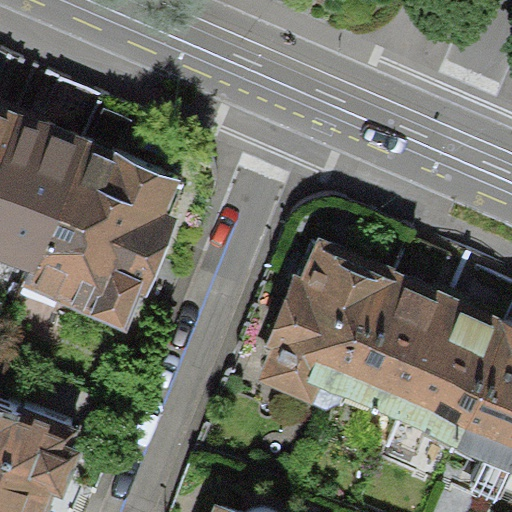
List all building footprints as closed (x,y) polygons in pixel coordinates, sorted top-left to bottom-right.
[(0,141),(15,106),(0,99),(0,141)] [(0,232),(4,222),(40,237),(83,135),(36,115),(15,106),(0,141),(0,232)] [(152,251),(182,175),(84,133),(83,135),(40,237),(33,253),(67,268),(61,282),(121,308),(136,270),(143,273),(152,251)] [(272,362),(339,391),(345,376),(392,268),(393,267),(322,237),(321,240),(311,236),(284,305),(276,326),(285,329),(272,362)] [(392,268),(345,376),(373,388),(358,423),(386,436),(448,292),(405,273),(392,268)] [(448,292),(386,436),(415,448),(430,413),(457,425),(504,316),(460,297),(448,292)] [(511,317),(505,314),(504,316),(457,425),(451,439),(479,451),(470,471),(499,484),(511,452),(511,317)] [(0,498),(32,511),(35,511),(47,483),(52,472),(60,475),(76,436),(75,433),(73,431),(67,428),(71,417),(24,398),(23,400),(0,390),(0,498)] [(511,452),(499,484),(511,489),(511,452)] [(32,511),(0,498),(0,511),(32,511)] [(278,511),(275,509),(267,505),(262,504),(255,505),(249,508),(245,510),(222,501),(217,511),(278,511)]
